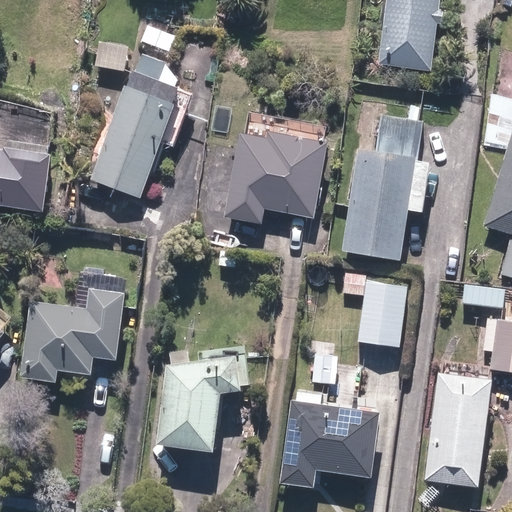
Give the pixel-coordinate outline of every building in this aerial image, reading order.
[(439,0),(388,0),(380,65),(430,71),(439,0)] [(178,39),(145,28),(139,45),(172,56),(178,39)] [(128,49),(99,44),(95,71),(124,75),(128,49)] [(93,181),(141,199),(176,110),(127,91),(93,181)] [(421,213),(429,165),(417,163),(422,126),(384,120),(379,157),(358,154),(343,253),(399,262),(407,211),(421,213)] [(243,138),(226,216),(261,223),(264,209),(313,219),(328,149),(268,137),(267,143),(243,138)] [(511,246),(504,274),(511,276),(511,139),(485,227),(511,235),(511,246)] [(0,155),(0,207),(43,215),(51,162),(7,155),(7,156),(0,155)] [(366,277),(344,275),(342,295),(365,297),(360,346),(400,350),(407,288),(366,283),(366,277)] [(89,312),(32,305),(22,380),(56,385),(58,372),(89,376),(92,358),(118,361),(126,299),(91,294),(89,312)] [(511,322),(487,320),(483,352),(492,353),(490,373),(511,374),(511,322)] [(338,353),(312,352),(311,383),(337,383),(338,353)] [(214,454),(221,396),(240,393),(236,360),(167,369),(157,447),(214,454)] [(490,382),(439,376),(426,481),(478,488),(490,382)] [(379,417),(293,404),(281,483),(313,488),(315,472),(369,480),(379,417)]
